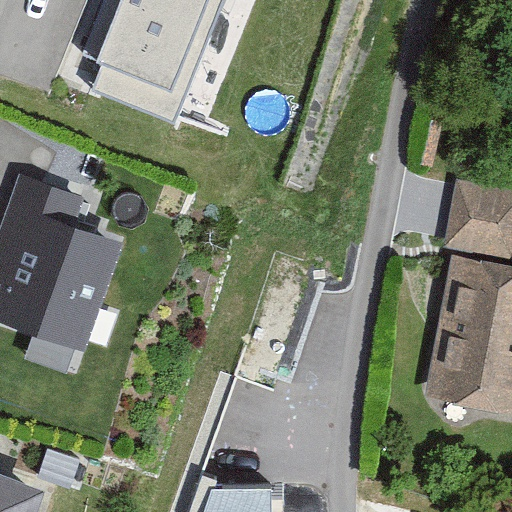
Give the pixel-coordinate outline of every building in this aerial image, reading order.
[(220,0),(101,0),(84,49),(102,55),(90,89),(177,120),(220,0)] [(89,191),(19,167),(0,221),(0,315),(87,345),(125,236),(79,220),(89,191)] [(511,192),(473,185),(465,258),(511,265),(511,192)] [(511,265),(465,258),(441,401),(511,412),(511,265)] [(0,511),(33,511),(43,482),(0,467),(0,511)] [(270,511),(272,479),(188,475),(185,511),(270,511)]
